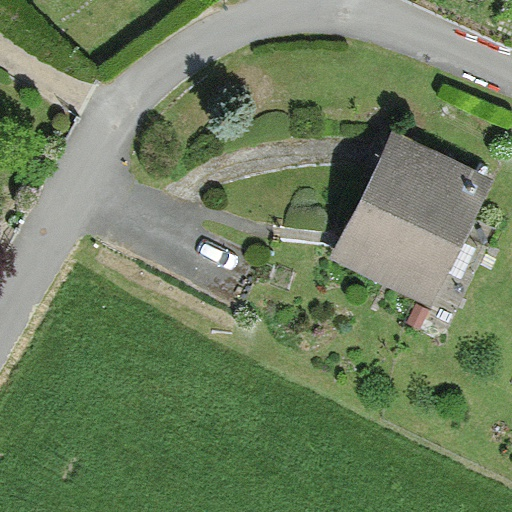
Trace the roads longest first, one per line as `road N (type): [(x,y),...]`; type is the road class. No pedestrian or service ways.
road 1 (unclassified): [(311,26),(263,28),(208,45),(154,80),(115,132),(0,337)]
road 2 (unclassified): [(511,83),(347,25),(311,26)]
